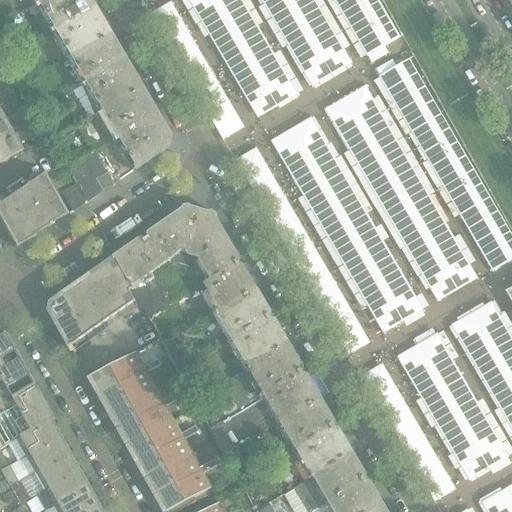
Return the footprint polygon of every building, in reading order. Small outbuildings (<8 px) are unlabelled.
[(106,34),(86,0),(41,0),(33,6),(48,32),(50,36),(63,59),(106,34)] [(138,89),(123,62),(106,34),(63,59),(58,63),(70,83),(59,89),(64,96),(73,91),(81,87),(96,114),(138,89)] [(31,75),(22,58),(8,66),(18,82),(31,75)] [(167,137),(154,116),(138,89),(96,114),(105,130),(97,136),(98,139),(88,145),(92,152),(90,153),(101,170),(111,185),(130,172),(164,148),(167,137)] [(64,107),(78,99),(73,91),(64,96),(59,99),(64,107)] [(64,109),(59,100),(51,104),(57,114),(64,109)] [(58,118),(50,105),(35,113),(43,126),(58,118)] [(0,139),(12,133),(10,130),(2,116),(0,117),(0,139)] [(0,163),(22,151),(13,136),(20,132),(17,126),(10,130),(12,133),(0,139),(0,163)] [(111,185),(101,170),(90,153),(78,160),(90,177),(100,192),(111,185)] [(78,160),(76,161),(66,168),(65,168),(75,185),(86,202),(100,192),(90,177),(78,160)] [(65,215),(48,185),(42,175),(25,186),(48,227),(49,227),(48,225),(65,216),(65,215)] [(86,202),(75,185),(60,194),(71,213),(84,205),(83,204),(86,202)] [(48,227),(25,186),(8,198),(32,239),(33,238),(33,236),(48,227)] [(32,239),(8,198),(0,203),(0,222),(14,248),(32,239)] [(211,249),(206,242),(209,234),(220,227),(213,216),(188,210),(146,239),(153,251),(151,252),(155,260),(153,261),(159,270),(164,281),(157,286),(161,293),(190,276),(200,254),(211,249)] [(256,290),(220,227),(209,234),(206,242),(211,249),(200,254),(190,276),(161,293),(169,307),(204,285),(209,293),(205,295),(217,314),(256,290)] [(159,270),(153,261),(155,260),(151,252),(153,251),(146,239),(113,261),(130,291),(133,289),(132,287),(147,279),(159,270)] [(130,291),(113,261),(96,273),(119,314),(135,302),(129,292),(130,291)] [(119,314),(96,273),(80,284),(103,325),(119,314)] [(103,325),(80,284),(64,295),(87,336),(103,325)] [(288,345),(271,315),(256,290),(217,314),(249,369),(288,345)] [(87,336),(64,295),(52,304),(50,312),(70,347),(87,336)] [(22,361),(8,336),(7,334),(0,339),(0,373),(22,361)] [(321,400),(305,373),(303,369),(288,345),(249,369),(193,402),(209,430),(226,420),(227,420),(233,417),(234,418),(215,429),(229,452),(250,439),(243,427),(257,419),(265,433),(281,424),(321,400)] [(100,396),(145,371),(147,374),(154,370),(151,364),(143,368),(135,353),(90,378),(90,379),(89,380),(93,388),(95,387),(100,396)] [(161,366),(159,363),(157,360),(151,364),(154,370),(161,366)] [(45,401),(40,393),(39,393),(36,387),(37,387),(22,361),(0,373),(23,415),(33,431),(55,419),(45,401)] [(109,413),(154,387),(147,374),(145,371),(100,396),(98,397),(102,405),(104,404),(109,413)] [(119,429),(164,404),(165,407),(173,403),(169,398),(162,402),(154,387),(109,413),(107,414),(112,422),(114,421),(119,429)] [(180,399),(178,397),(176,394),(169,398),(173,403),(180,399)] [(353,456),(336,427),(321,400),(281,424),(264,435),(273,452),(270,453),(276,463),(292,454),(298,451),(314,478),(353,456)] [(128,446),(173,421),(165,407),(164,404),(119,429),(117,430),(121,438),(123,437),(128,446)] [(26,458),(62,437),(53,421),(55,420),(55,419),(33,431),(16,441),(26,458)] [(137,463),(182,437),(184,441),(191,437),(188,431),(181,435),(173,421),(128,446),(126,447),(131,455),(133,454),(137,463)] [(198,433),(197,430),(195,427),(188,431),(191,437),(198,433)] [(35,474),(71,454),(62,437),(26,458),(35,474)] [(147,480),(192,454),(184,441),(182,437),(137,463),(136,464),(140,472),(142,471),(147,480)] [(253,477),(238,450),(229,456),(243,482),(253,477)] [(44,491),(81,470),(71,454),(35,474),(44,491)] [(156,496),(201,471),(203,474),(210,470),(207,465),(199,469),(192,454),(147,480),(145,481),(149,489),(151,488),(156,496)] [(277,475),(298,463),(292,454),(276,463),(272,466),(277,475)] [(8,466),(2,456),(0,456),(0,469),(1,470),(8,466)] [(372,511),(382,506),(367,479),(353,456),(314,478),(333,511),(372,511)] [(217,466),(216,463),(214,460),(207,465),(210,470),(217,466)] [(511,511),(511,466),(438,510),(439,511),(511,511)] [(18,483),(10,467),(1,472),(10,488),(18,483)] [(54,508),(90,487),(81,470),(44,491),(54,508)] [(211,489),(203,474),(201,471),(156,496),(154,497),(159,505),(161,504),(165,511),(180,511),(196,503),(194,499),(211,489)] [(10,491),(5,482),(0,484),(0,494),(1,496),(10,491)] [(31,499),(22,483),(10,489),(19,505),(31,499)] [(56,511),(85,511),(100,504),(90,487),(54,508),(56,511)] [(15,500),(11,492),(2,497),(6,505),(15,500)] [(223,511),(219,503),(203,511),(201,511),(200,509),(193,511),(223,511)]
